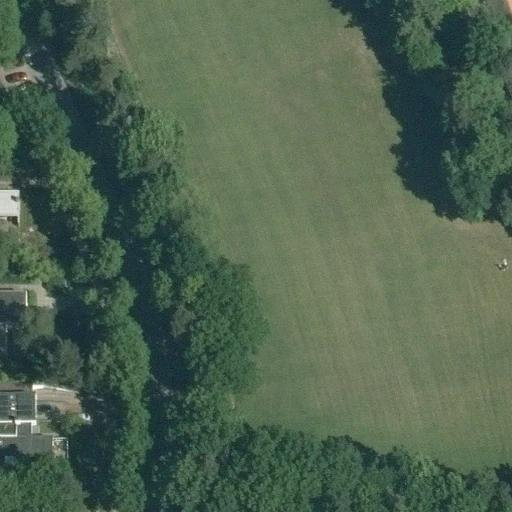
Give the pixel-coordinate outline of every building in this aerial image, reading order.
[(507,97),(511,95),(511,37),(506,23),(511,21),(504,0),(499,2),(498,0),(472,0),(462,4),(473,33),(430,48),(435,63),(473,49),(474,53),(489,48),(507,97)] [(490,104),(482,85),(449,97),(456,116),(490,104)] [(504,116),(491,121),(499,142),(511,137),(504,116)] [(0,218),(20,219),(20,197),(0,196),(0,218)] [(0,353),(5,353),(5,331),(26,331),(27,298),(0,297),(0,353)] [(0,473),(14,474),(52,474),(52,442),(31,442),(31,403),(0,402),(0,473)]
